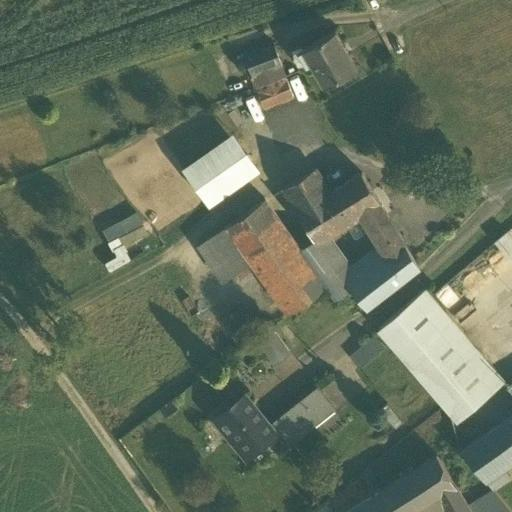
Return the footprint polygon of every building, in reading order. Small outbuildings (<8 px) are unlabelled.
[(303,49),(311,63),(324,86),(357,68),(337,31),(303,49)] [(274,44),(243,54),(249,71),(251,76),(281,67),(282,67),(274,44)] [(303,49),(302,46),(291,50),(297,65),(311,63),(303,49)] [(251,76),(249,71),(241,75),(247,90),(284,76),(281,67),(251,76)] [(286,78),(256,90),(263,108),(293,96),(286,78)] [(233,134),(183,169),(207,203),(257,168),(233,134)] [(315,168),(282,189),(315,240),(315,241),(316,241),(341,225),(323,197),(330,192),(315,168)] [(390,220),(362,172),(330,192),(323,197),(341,225),(358,214),(370,233),(390,220)] [(301,249),(265,200),(225,226),(288,313),(325,286),(300,251),(301,250),(301,249)] [(105,261),(109,269),(132,258),(126,245),(150,234),(139,210),(102,227),(116,256),(105,261)] [(390,220),(370,233),(380,246),(398,232),(390,220)] [(398,232),(380,246),(388,257),(405,243),(398,232)] [(352,287),(316,241),(315,241),(315,240),(301,249),(301,250),(300,251),(325,286),(335,300),(351,288),(352,287)] [(352,287),(351,288),(366,309),(419,268),(405,243),(388,257),(352,287)] [(504,382),(424,289),(379,327),(452,414),(452,415),(450,417),(451,419),(504,382)] [(261,345),(273,362),(289,351),(277,334),(261,345)] [(370,336),(349,355),(359,365),(380,347),(370,336)] [(511,393),(504,382),(451,419),(459,451),(507,417),(511,413),(511,393)] [(317,388),(269,426),(275,434),(279,431),(290,445),(334,409),(317,388)] [(269,426),(246,397),(215,419),(230,439),(234,436),(249,455),(275,434),(269,426)] [(511,423),(507,417),(459,451),(484,481),(502,468),(511,460),(511,423)] [(436,455),(347,511),(413,511),(454,485),(436,455)] [(502,468),(484,481),(492,491),(510,478),(502,468)] [(454,485),(413,511),(445,511),(448,511),(464,501),(454,485)] [(492,491),(467,507),(470,511),(496,511),(505,507),(492,491)] [(470,511),(467,507),(464,501),(448,511),(470,511)]
